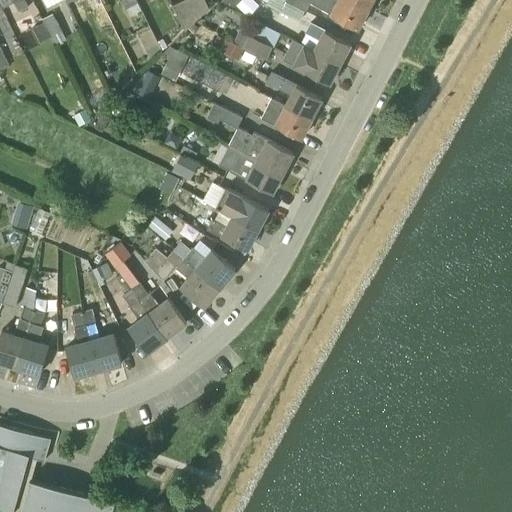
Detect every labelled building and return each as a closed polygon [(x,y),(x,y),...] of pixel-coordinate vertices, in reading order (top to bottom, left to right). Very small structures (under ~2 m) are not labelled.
[(11,0),(13,2),(18,12),(27,7),(23,0),(11,0)] [(203,0),(183,0),(172,5),(185,31),(208,9),(203,0)] [(304,11),(285,0),(283,0),(268,0),(267,4),(299,21),(304,11)] [(358,29),(368,9),(351,0),(284,0),(285,0),(304,10),(308,3),(358,29)] [(351,0),(368,9),(372,0),(351,0)] [(53,13),(42,18),(55,44),(66,39),(53,13)] [(320,39),(314,50),(340,64),(350,43),(311,23),(306,32),(320,39)] [(250,34),(244,47),(266,58),(272,45),(250,34)] [(329,84),(340,64),(314,50),(293,39),(282,60),(329,84)] [(162,73),(179,78),(188,51),(171,46),(162,73)] [(0,47),(0,70),(9,66),(0,47)] [(304,89),(282,77),(272,72),(267,81),(291,94),(286,105),(311,118),(322,98),(304,89)] [(311,118),(286,105),(271,97),(261,117),(301,138),(311,118)] [(237,128),(237,127),(242,117),(214,102),(207,117),(217,122),(219,118),(237,128)] [(257,160),(257,159),(283,173),(293,152),(254,132),(246,147),(238,143),(236,148),(243,152),(257,160)] [(272,193),(283,173),(257,159),(257,160),(243,152),(236,148),(229,145),(219,165),(272,193)] [(179,153),(172,167),(191,177),(198,163),(179,153)] [(215,207),(232,216),(258,229),(268,209),(226,187),(215,207)] [(25,223),(29,202),(18,200),(14,221),(25,223)] [(173,230),(154,215),(146,224),(164,240),(173,230)] [(247,249),(258,229),(232,216),(227,227),(212,219),(208,229),(247,249)] [(180,242),(174,249),(219,287),(235,268),(212,249),(205,257),(193,247),(190,250),(180,242)] [(203,306),(219,287),(174,249),(168,257),(156,247),(144,260),(163,280),(171,273),(176,266),(189,277),(180,287),(203,306)] [(0,301),(2,302),(15,264),(7,261),(4,268),(0,266),(0,301)] [(15,264),(2,302),(15,306),(28,268),(15,264)] [(39,374),(45,355),(49,346),(36,341),(41,326),(40,326),(44,313),(41,313),(45,282),(37,281),(36,290),(34,310),(16,366),(39,374)] [(131,289),(167,337),(187,322),(169,298),(159,305),(149,292),(148,292),(140,281),(130,288),(131,290),(131,289)] [(0,334),(0,361),(16,366),(34,310),(36,290),(26,286),(20,306),(25,307),(21,319),(20,318),(14,334),(2,330),(0,334)] [(139,320),(129,327),(147,351),(167,337),(131,289),(131,290),(130,288),(122,294),(130,305),(129,305),(139,320)] [(86,324),(99,321),(92,308),(82,311),(86,324)] [(74,376),(98,369),(90,340),(86,324),(82,311),(71,314),(75,327),(74,327),(78,343),(66,347),(74,376)] [(122,362),(116,343),(114,333),(90,340),(98,369),(122,362)] [(0,508),(10,511),(111,511),(114,502),(31,479),(37,458),(45,460),(51,438),(0,423),(0,508)]
